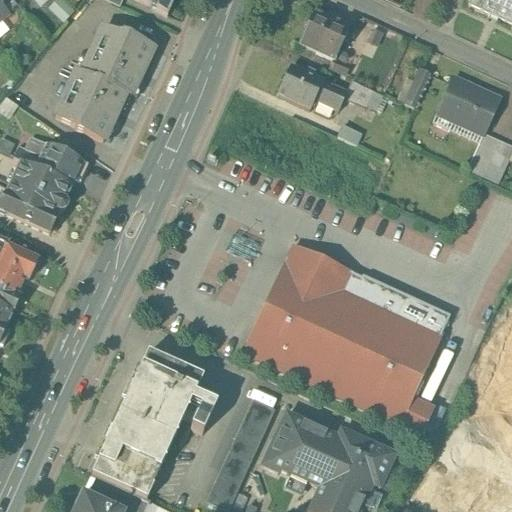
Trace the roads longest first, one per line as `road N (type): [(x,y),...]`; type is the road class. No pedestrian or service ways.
road 1 (secondary): [(28,465),(234,0)]
road 2 (residential): [(364,0),(511,63)]
